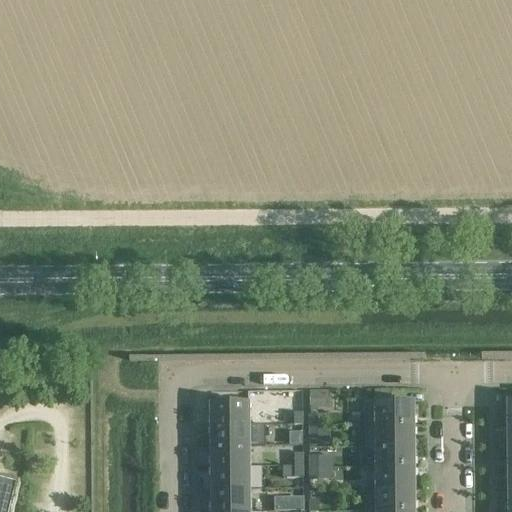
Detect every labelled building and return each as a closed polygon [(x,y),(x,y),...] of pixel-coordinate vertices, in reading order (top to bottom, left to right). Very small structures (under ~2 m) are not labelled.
[(329,393),(309,393),(309,410),(330,410),(329,393)] [(366,428),(414,428),(414,404),(365,405),(366,428)] [(211,428),(250,428),(249,406),(210,406),(211,428)] [(294,427),(304,427),(303,414),(294,414),(294,427)] [(308,428),(318,428),(318,416),(308,416),(308,428)] [(211,450),(250,449),(250,428),(211,428),(211,450)] [(308,441),(318,441),(318,428),(308,428),(308,441)] [(366,449),(414,448),(414,428),(366,428),(366,449)] [(302,433),(290,433),(290,445),(302,445),(302,433)] [(414,469),(414,448),(366,449),(366,450),(376,450),(376,469),(414,469)] [(211,471),(250,470),(250,449),(211,450),(211,471)] [(304,468),(304,455),(294,455),(294,468),(304,468)] [(309,470),(318,470),(318,457),(309,457),(309,470)] [(304,479),(304,468),(294,468),(294,479),(304,479)] [(376,493),(415,493),(414,469),(376,469),(376,493)] [(211,492),(250,492),(250,470),(211,471),(211,492)] [(309,482),(319,482),(318,470),(309,470),(309,482)] [(211,511),(250,511),(250,492),(211,492),(211,511)] [(414,511),(415,493),(376,493),(376,511),(414,511)] [(294,511),(304,511),(304,500),(295,500),(294,511)] [(309,511),(318,511),(319,502),(309,502),(309,511)]
